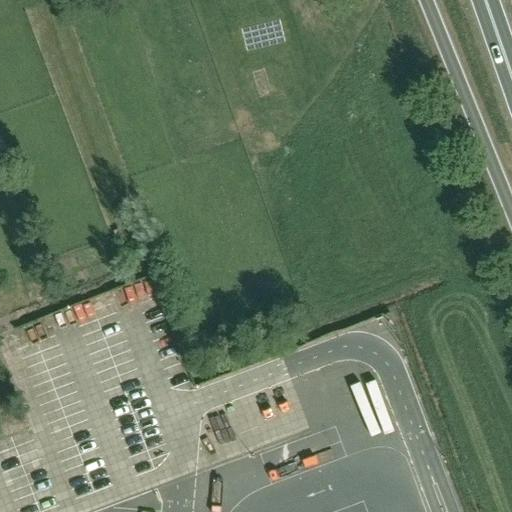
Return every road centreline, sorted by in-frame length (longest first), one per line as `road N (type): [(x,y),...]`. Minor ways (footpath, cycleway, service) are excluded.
road 1 (trunk): [(425,0),(511,216)]
road 2 (unknown): [(186,463),(124,298)]
road 3 (unknown): [(125,486),(62,324)]
